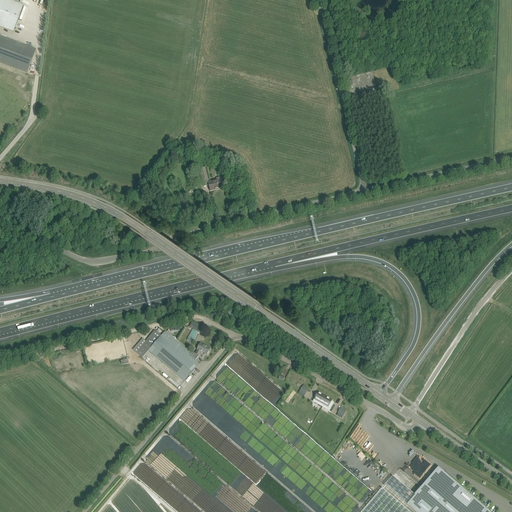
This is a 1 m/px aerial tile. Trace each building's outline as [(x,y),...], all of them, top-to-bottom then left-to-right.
[(8,0),(0,0),(0,26),(13,32),(23,5),(8,0)] [(35,51),(0,37),(0,64),(27,74),(35,51)] [(209,180),(206,168),(199,169),(202,182),(208,180),(209,180)] [(223,188),(222,181),(221,178),(220,178),(216,178),(217,180),(209,183),(209,186),(210,191),(215,190),(215,189),(219,188),(219,189),(223,188)] [(155,343),(149,351),(185,381),(199,364),(194,360),(198,355),(199,356),(201,352),(207,355),(210,348),(200,344),(197,350),(196,354),(192,352),(191,353),(165,331),(161,336),(156,331),(150,339),(155,343)] [(332,401),(318,393),(314,400),(328,407),(330,409),(331,407),(333,404),(331,403),(332,401)] [(489,511),(438,468),(421,487),(415,495),(393,476),(385,486),(415,511),(409,511),(382,488),(361,511),(489,511)]
